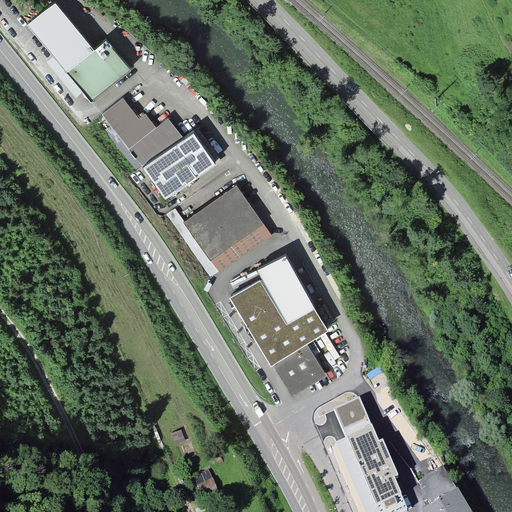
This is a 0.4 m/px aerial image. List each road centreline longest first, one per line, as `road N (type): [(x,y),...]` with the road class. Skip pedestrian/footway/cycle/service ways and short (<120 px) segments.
road 1 (primary): [(0,50),(168,274),(263,432)]
road 2 (tertiary): [(264,0),(437,180),(511,279)]
road 3 (track): [(188,511),(61,232)]
road 4 (track): [(0,309),(35,356),(106,511)]
road 5 (unknown): [(3,5),(82,108),(94,108),(145,61)]
